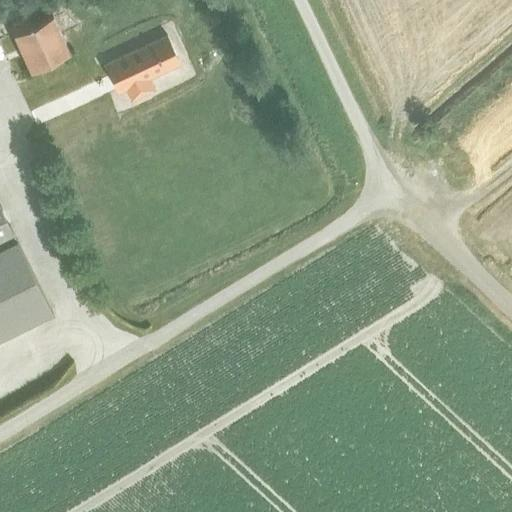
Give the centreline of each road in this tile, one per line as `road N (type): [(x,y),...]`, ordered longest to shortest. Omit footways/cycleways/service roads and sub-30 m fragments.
road 1 (unclassified): [(0,435),(389,187),(300,0)]
road 2 (track): [(511,307),(389,187)]
